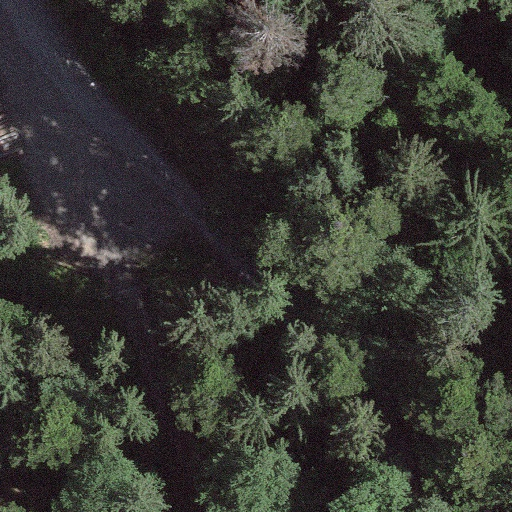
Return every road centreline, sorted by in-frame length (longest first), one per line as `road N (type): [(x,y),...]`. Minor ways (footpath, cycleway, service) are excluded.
road 1 (track): [(220,511),(79,157),(31,0)]
road 2 (track): [(79,157),(238,262),(380,426),(473,511)]
